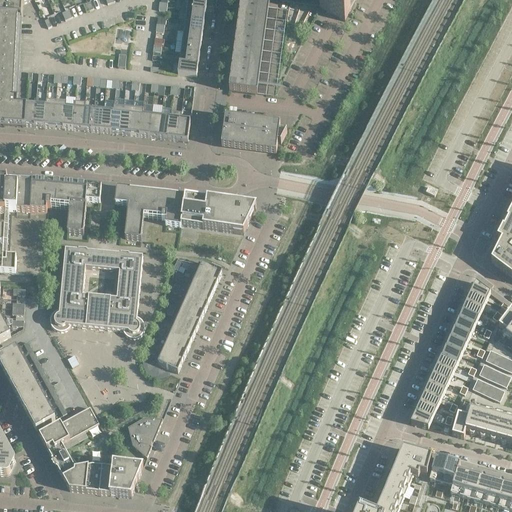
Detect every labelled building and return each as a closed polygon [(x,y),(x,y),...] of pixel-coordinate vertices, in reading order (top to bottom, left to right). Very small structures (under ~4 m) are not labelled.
[(34,0),(33,0),(0,0),(0,126),(25,128),(26,107),(17,106),(22,6),(33,0),(34,0)] [(207,4),(184,0),(182,12),(186,12),(205,14),(207,4)] [(257,95),(258,86),(258,84),(269,0),(280,0),(280,3),(320,8),(319,10),(345,22),(356,0),(241,0),(229,92),(255,96),(257,96),(257,95)] [(186,12),(185,22),(204,25),(205,14),(186,12)] [(185,22),(181,21),(179,33),(183,34),(183,33),(202,36),(204,25),(185,22)] [(183,33),(183,34),(182,44),(201,46),(202,36),(183,33)] [(201,46),(182,44),(181,55),(199,57),(201,46)] [(199,57),(181,55),(179,65),(198,68),(199,57)] [(126,57),(119,57),(119,60),(118,69),(125,70),(126,57)] [(198,68),(179,65),(178,76),(196,79),(198,68)] [(56,101),(46,100),(45,104),(46,104),(44,129),(53,130),(56,101)] [(66,102),(56,101),(53,130),(63,131),(65,105),(66,105),(66,102)] [(36,103),(26,102),(26,107),(25,128),(34,128),(36,103)] [(85,103),(75,102),(74,106),(75,106),(73,131),(82,132),(84,107),(85,107),(85,103)] [(46,104),(45,104),(36,103),(34,128),(44,129),(46,104)] [(65,105),(63,131),(73,131),(75,106),(74,106),(66,105),(65,105)] [(123,107),(113,106),(113,110),(111,135),(120,136),(123,107)] [(84,107),(82,132),(92,133),(94,108),(85,107),(84,107)] [(133,108),(123,107),(120,136),(130,137),(133,108)] [(104,109),(94,108),(92,133),(101,134),(104,109)] [(143,109),(133,108),(130,137),(139,138),(142,113),(143,113),(143,109)] [(113,110),(104,109),(101,134),(111,135),(113,110)] [(142,113),(139,138),(149,139),(152,114),(143,113),(142,113)] [(182,114),(171,113),(171,116),(168,142),(178,143),(181,117),(182,114)] [(161,115),(152,114),(149,139),(158,140),(161,115)] [(171,116),(161,115),(158,140),(168,142),(171,116)] [(181,117),(178,143),(188,144),(191,119),(181,117)] [(280,127),(225,119),(222,146),(222,147),(222,146),(276,153),(275,154),(276,154),(278,145),(280,146),(281,146),(287,135),(286,134),(286,135),(279,134),(280,127)] [(48,184),(0,181),(0,274),(15,275),(16,259),(7,259),(6,264),(3,264),(5,212),(47,214),(47,210),(51,210),(51,207),(54,207),(54,205),(67,206),(67,209),(70,209),(67,234),(83,236),(86,203),(100,204),(101,189),(87,187),(87,188),(48,184)] [(428,188),(426,194),(434,198),(436,194),(437,192),(428,188)] [(128,207),(127,214),(125,240),(141,242),(144,216),(147,216),(147,214),(159,215),(159,218),(162,218),(162,222),(166,222),(165,227),(181,229),(185,199),(170,196),(131,192),(117,190),(115,206),(128,207)] [(243,236),(256,209),(185,199),(181,227),(243,236)] [(501,243),(491,264),(511,279),(511,210),(497,240),(501,243)] [(141,321),(139,320),(137,319),(143,258),(129,257),(129,256),(121,256),(108,255),(106,272),(119,273),(117,301),(83,297),(85,270),(99,271),(100,254),(87,253),(87,252),(79,252),(65,251),(59,312),(57,312),(55,313),(53,315),(52,317),(51,319),(50,321),(50,324),(50,326),(51,328),(52,330),(54,331),(56,332),(58,333),(61,334),(63,333),(65,333),(67,331),(69,330),(70,328),(123,333),(124,335),(125,337),(127,339),(129,340),(132,340),(134,341),(137,340),(139,339),(140,338),(142,337),(143,335),(144,333),(144,330),(144,328),(143,325),(142,323),(141,321)] [(217,287),(218,284),(222,275),(202,266),(197,277),(193,286),(213,295),(217,287)] [(473,290),(471,295),(487,302),(490,295),(476,285),(475,286),(473,288),(473,290)] [(208,306),(209,304),(213,295),(193,286),(188,296),(184,306),(204,315),(208,306)] [(469,300),(467,304),(483,312),(487,302),(471,295),(471,296),(469,297),(469,300)] [(464,309),(462,314),(478,321),(483,312),(467,304),(466,305),(465,307),(464,309)] [(199,326),(200,324),(204,315),(184,306),(180,316),(175,326),(195,335),(199,326)] [(511,311),(499,328),(504,332),(500,336),(504,339),(504,341),(509,344),(510,343),(511,345),(511,311)] [(462,314),(458,323),(474,330),(478,321),(462,314)] [(458,323),(454,332),(470,340),(474,330),(458,323)] [(190,346),(192,343),(195,335),(175,326),(171,336),(167,346),(187,355),(190,346)] [(0,343),(11,338),(6,329),(0,332),(0,343)] [(454,332),(450,341),(466,349),(470,340),(454,332)] [(450,341),(445,351),(461,358),(466,349),(450,341)] [(182,366),(183,363),(187,355),(167,346),(162,356),(158,366),(178,375),(182,366)] [(0,366),(2,370),(21,360),(16,350),(0,359),(0,366)] [(445,351),(441,360),(457,367),(461,358),(445,351)] [(490,353),(485,363),(499,370),(501,364),(504,359),(490,353)] [(26,369),(21,360),(2,370),(7,379),(26,369)] [(441,360),(437,369),(453,377),(457,367),(441,360)] [(170,376),(142,364),(142,365),(142,366),(142,367),(142,368),(143,368),(143,369),(143,370),(143,371),(144,371),(144,372),(144,373),(145,373),(145,374),(146,374),(146,375),(147,376),(148,377),(149,377),(149,378),(150,378),(150,379),(151,379),(152,379),(152,380),(153,380),(154,380),(155,380),(156,380),(157,380),(157,381),(158,381),(159,381),(160,381),(160,380),(161,380),(162,380),(163,380),(164,380),(164,379),(165,379),(166,379),(166,378),(167,378),(168,378),(168,377),(169,377),(169,376),(170,376)] [(31,377),(26,369),(7,379),(12,388),(31,377)] [(437,369),(433,379),(449,386),(453,377),(437,369)] [(36,386),(31,377),(12,388),(16,397),(17,397),(36,386)] [(433,379),(428,388),(444,395),(449,386),(433,379)] [(477,381),(472,392),(486,398),(488,393),(491,387),(477,381)] [(41,395),(36,386),(17,397),(21,405),(41,395)] [(428,388),(424,397),(440,404),(444,395),(428,388)] [(45,404),(41,395),(21,405),(26,414),(45,404)] [(424,397),(420,406),(436,414),(440,404),(424,397)] [(50,412),(45,404),(26,414),(31,423),(50,412)] [(416,415),(416,416),(432,423),(436,414),(420,406),(418,411),(416,413),(416,415)] [(458,417),(452,437),(463,440),(466,433),(469,434),(470,436),(473,437),(475,435),(480,437),(481,439),(483,440),(485,438),(490,440),(491,442),(493,443),(495,441),(500,443),(501,445),(504,446),(506,444),(511,445),(511,419),(507,418),(507,420),(503,419),(503,417),(497,416),(496,417),(492,416),(493,414),(486,413),(486,414),(482,413),(482,412),(476,410),(475,411),(471,410),(472,409),(467,407),(464,419),(458,417)] [(113,471),(92,468),(76,472),(62,447),(99,427),(90,410),(39,438),(53,463),(55,462),(59,469),(57,470),(69,493),(110,497),(113,471)] [(55,422),(50,412),(31,423),(36,432),(55,422)] [(412,424),(411,426),(428,431),(432,423),(416,416),(413,420),(412,422),(412,424)] [(144,421),(128,430),(155,441),(163,422),(144,421)] [(155,441),(128,430),(133,448),(147,461),(155,441)] [(0,477),(6,477),(7,477),(8,477),(9,477),(9,476),(10,476),(10,475),(10,474),(10,473),(10,472),(7,467),(12,465),(12,464),(13,464),(13,463),(13,462),(13,461),(13,460),(11,456),(0,436),(0,477)] [(403,451),(395,469),(413,477),(413,478),(418,479),(420,475),(427,477),(432,459),(403,451)] [(435,460),(429,483),(441,486),(448,463),(436,460),(435,460)] [(448,463),(441,486),(452,489),(453,489),(457,474),(458,474),(460,467),(459,467),(459,466),(448,463)] [(110,497),(131,500),(143,470),(113,466),(113,471),(110,497)] [(398,511),(413,478),(413,477),(395,469),(393,474),(391,475),(390,477),(391,479),(389,485),(386,486),(385,488),(387,490),(384,496),(382,497),(381,499),(382,501),(377,511),(398,511)] [(452,489),(450,496),(463,500),(469,477),(458,474),(457,474),(453,489),(452,489)] [(469,477),(463,500),(475,503),(481,481),(469,477)] [(481,481),(475,503),(486,506),(492,484),(481,481)] [(492,484),(486,506),(498,509),(504,487),(492,484)] [(504,487),(498,509),(507,511),(509,511),(511,504),(511,489),(511,488),(510,488),(509,488),(504,487)]
